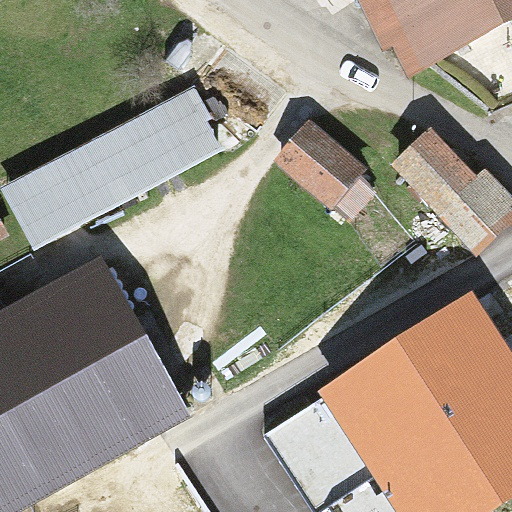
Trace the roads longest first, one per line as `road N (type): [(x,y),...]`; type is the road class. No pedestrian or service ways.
road 1 (unknown): [(511,254),(380,317),(239,415),(220,455),(233,511)]
road 2 (unclassified): [(237,0),(357,97),(511,171)]
